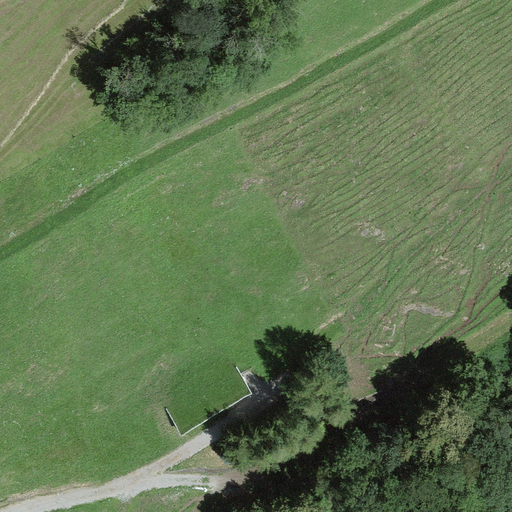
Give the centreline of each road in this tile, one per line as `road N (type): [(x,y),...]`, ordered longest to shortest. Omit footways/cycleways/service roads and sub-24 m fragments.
road 1 (track): [(36,511),(109,491),(248,478),(511,319)]
road 2 (track): [(0,259),(141,167),(440,0)]
road 3 (track): [(68,76),(161,0)]
